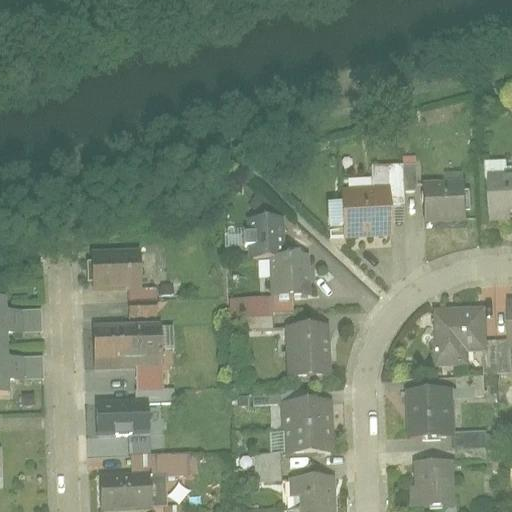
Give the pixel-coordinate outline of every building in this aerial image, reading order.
[(511,178),(490,179),(492,225),(511,224),(511,178)] [(423,226),(466,225),(465,184),(422,185),(423,226)] [(342,193),(343,243),(389,242),(388,192),(342,193)] [(312,299),(310,258),(284,259),(282,219),(244,220),(246,263),(270,262),(272,301),(312,299)] [(92,252),(93,294),(141,293),(140,251),(92,252)] [(0,298),(0,397),(10,397),(10,383),(25,383),(24,359),(10,360),(9,335),(24,335),(24,312),(9,312),(8,299),(0,298)] [(227,300),(227,320),(271,320),(271,300),(227,300)] [(486,311),(434,313),(436,370),(472,369),(472,355),(488,355),(486,311)] [(160,328),(94,331),(95,370),(162,368),(160,328)] [(288,385),(332,383),(329,328),(285,330),(288,385)] [(405,394),(407,442),(453,440),(453,453),(486,451),(485,434),(457,435),(455,392),(405,394)] [(284,432),(332,430),(331,402),(282,405),(284,432)] [(98,409),(99,439),(134,438),(133,408),(98,409)] [(285,459),(333,457),(332,430),(284,432),(285,459)] [(277,455),(251,456),(252,485),(278,484),(277,455)] [(411,511),(457,510),(456,465),(415,466),(416,492),(410,492),(411,511)] [(100,479),(100,511),(151,511),(151,479),(100,479)] [(290,511),(335,511),(335,481),(289,483),(290,511)]
